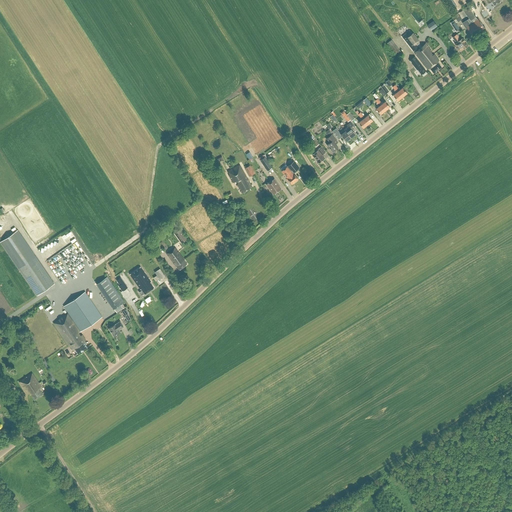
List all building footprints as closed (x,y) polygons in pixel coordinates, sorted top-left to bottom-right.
[(467,19),(462,23),(466,28),(467,27),(472,35),(484,27),(478,19),(468,5),(463,9),(471,20),(472,19),(473,21),(470,24),(467,19)] [(427,25),(431,30),(437,26),(434,20),(427,25)] [(410,30),(402,37),(427,69),(429,67),(433,73),(441,67),(437,61),(439,60),(425,42),(418,47),(416,44),(419,42),(410,30)] [(457,34),(453,37),(456,41),(457,41),(458,42),(455,44),(457,47),(457,48),(458,50),(459,50),(460,50),(463,47),(464,48),(468,46),(465,41),(466,41),(463,38),(462,38),(460,40),(459,39),(460,38),(457,34)] [(397,56),(402,53),(391,39),(386,43),(397,56)] [(420,74),(426,70),(414,56),(409,60),(420,74)] [(389,91),(386,87),(384,84),(381,86),(386,93),(389,91)] [(395,84),(393,85),(402,96),(406,92),(402,87),(399,90),(395,84)] [(392,86),(396,92),(393,94),(397,100),(402,96),(393,85),(392,86)] [(385,101),(382,103),(377,98),(378,97),(376,95),(375,93),(372,94),(385,110),(389,106),(385,101)] [(372,98),(379,106),(376,108),(380,114),(385,110),(372,94),(369,96),(371,98),(372,98)] [(363,99),(366,104),(368,107),(371,104),(365,97),(363,99)] [(357,114),(361,120),(358,122),(362,127),(367,124),(358,113),(359,112),(356,109),(355,111),(357,114)] [(346,114),(351,120),(354,118),(349,111),(346,114)] [(363,115),(360,111),(359,112),(358,113),(367,124),(372,120),(367,114),(365,116),(364,114),(363,115)] [(348,125),(344,129),(350,137),(355,133),(353,131),(355,129),(350,122),(347,124),(348,125)] [(338,139),(340,138),(342,136),(346,141),(350,137),(344,129),(341,131),(340,132),(336,128),(332,131),(338,139)] [(332,135),(327,138),(330,142),(327,144),(332,151),(337,147),(335,144),(337,142),(332,135)] [(325,152),(321,147),(317,149),(318,150),(313,154),(315,156),(314,157),(316,160),(317,160),(319,162),(324,158),(321,154),(325,152)] [(272,166),(267,160),(265,156),(260,159),(262,163),(267,170),(272,166)] [(281,170),(281,171),(292,184),(298,179),(293,172),(299,167),(293,160),(287,166),(285,164),(280,168),(281,170)] [(239,165),(228,172),(230,174),(229,175),(233,182),(236,180),(238,183),(237,184),(242,192),(252,187),(239,165)] [(250,165),(244,168),(249,176),(255,173),(250,165)] [(266,184),(272,194),(281,188),(274,178),(266,184)] [(174,233),(181,243),(186,239),(179,229),(174,233)] [(53,283),(16,230),(0,241),(0,243),(36,295),(53,283)] [(68,235),(58,242),(61,247),(72,241),(68,235)] [(43,246),(52,240),(50,237),(42,243),(43,246)] [(174,247),(166,252),(178,270),(187,264),(174,247)] [(82,257),(76,261),(84,272),(94,265),(89,257),(84,260),(82,257)] [(129,274),(140,289),(141,288),(142,290),(139,292),(141,295),(144,293),(153,287),(150,282),(151,282),(140,266),(129,274)] [(164,275),(160,268),(155,272),(157,275),(159,279),(161,278),(164,275)] [(107,276),(96,284),(113,309),(125,301),(107,276)] [(126,287),(127,287),(124,282),(120,277),(116,280),(120,285),(119,285),(122,290),(126,287)] [(54,323),(71,349),(74,348),(77,353),(87,347),(83,341),(85,340),(82,335),(80,336),(78,332),(80,331),(102,317),(85,291),(63,306),(68,313),(54,323)] [(116,323),(108,328),(114,336),(120,332),(118,328),(120,327),(120,328),(123,326),(120,321),(116,323)] [(32,373),(19,381),(27,392),(28,391),(30,394),(30,393),(34,399),(43,393),(39,388),(41,387),(32,373)] [(22,400),(16,389),(12,392),(18,402),(22,400)]
